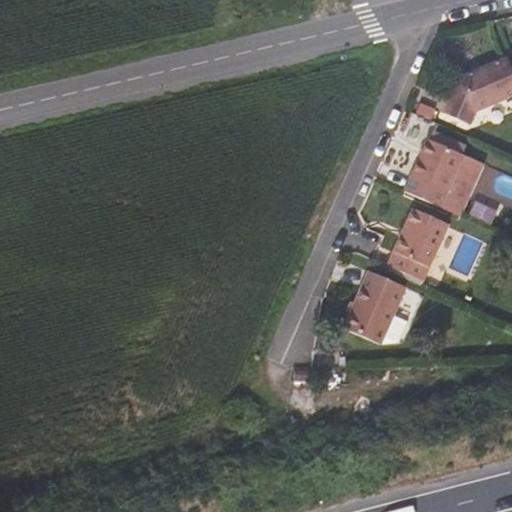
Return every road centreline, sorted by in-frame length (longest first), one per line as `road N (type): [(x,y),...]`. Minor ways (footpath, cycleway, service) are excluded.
road 1 (tertiary): [(0,111),(427,11)]
road 2 (residential): [(294,373),(352,195),(427,11)]
